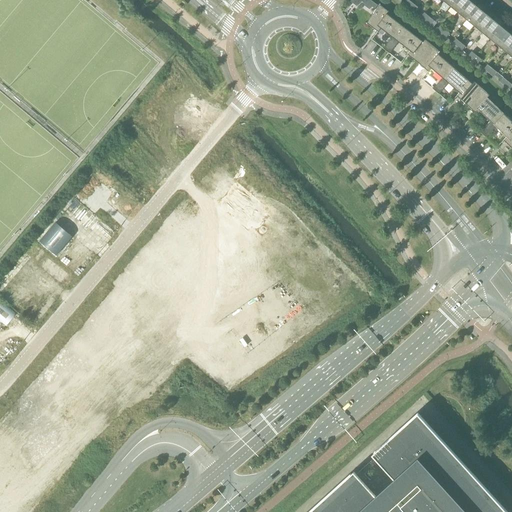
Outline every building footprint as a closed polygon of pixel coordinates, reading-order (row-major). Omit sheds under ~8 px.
[(364,6),(369,10),(372,6),(375,9),(378,5),(370,0),(351,0),(350,1),(357,6),(361,0),(363,0),(367,3),(364,6)] [(455,0),(450,7),(458,13),(469,0),(468,0),(455,0)] [(469,0),(458,13),(466,20),(477,7),(469,0)] [(392,37),(395,40),(405,28),(387,14),(389,12),(380,5),(367,23),(378,32),(381,28),(392,37)] [(466,20),(474,26),(485,13),(477,7),(466,20)] [(485,13),(474,26),(482,33),(493,20),(485,13)] [(493,20),(482,33),(490,39),(500,26),(493,20)] [(490,39),(498,46),(508,33),(500,26),(490,39)] [(422,41),(405,28),(395,40),(392,37),(388,43),(391,45),(394,48),(398,42),(410,51),(407,55),(418,63),(432,45),(423,39),(422,41)] [(511,35),(508,33),(498,46),(505,52),(511,44),(511,35)] [(388,43),(383,49),(389,54),(394,48),(391,45),(388,43)] [(441,53),(432,45),(418,63),(428,71),(431,68),(442,78),(445,80),(455,69),(439,55),(441,53)] [(472,83),(455,69),(445,80),(442,78),(438,83),(444,88),(448,83),(459,92),(456,96),(467,105),(482,88),(474,81),(472,83)] [(439,94),(444,88),(438,83),(433,89),(439,94)] [(490,96),(482,88),(467,105),(477,114),(480,111),(490,121),(493,124),(504,113),(488,98),(490,96)] [(511,148),(511,121),(504,113),(493,124),(490,121),(485,127),(488,129),(491,132),(496,127),(507,137),(503,140),(511,148)] [(491,132),(488,129),(485,127),(480,132),(486,138),(491,132)] [(507,511),(418,414),(372,455),(394,480),(374,494),(354,472),(309,511),(507,511)]
